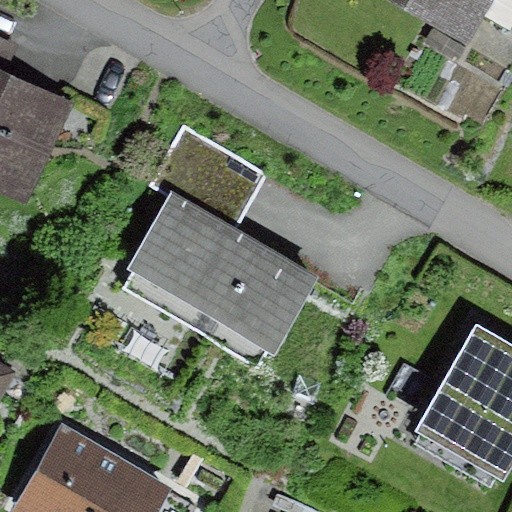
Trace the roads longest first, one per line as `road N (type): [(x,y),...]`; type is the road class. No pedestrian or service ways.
road 1 (residential): [(511,265),(195,81)]
road 2 (residential): [(195,81),(61,0)]
